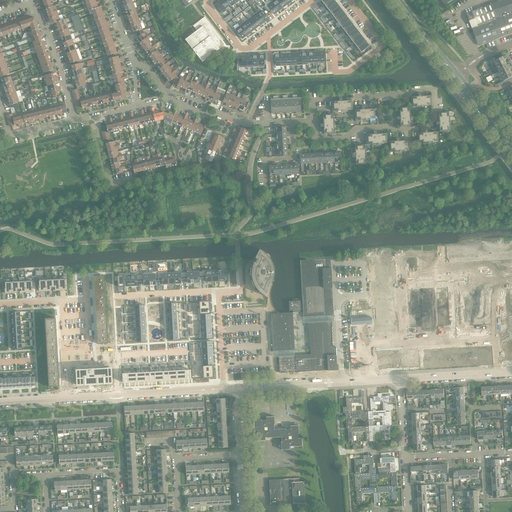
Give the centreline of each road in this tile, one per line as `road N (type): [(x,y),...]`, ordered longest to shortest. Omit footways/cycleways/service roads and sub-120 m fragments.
road 1 (tertiary): [(66,398),(223,389)]
road 2 (tertiary): [(235,388),(378,380)]
road 3 (residential): [(207,0),(240,45),(314,0)]
road 4 (residential): [(169,100),(245,124),(293,121)]
road 5 (residential): [(74,120),(33,1)]
